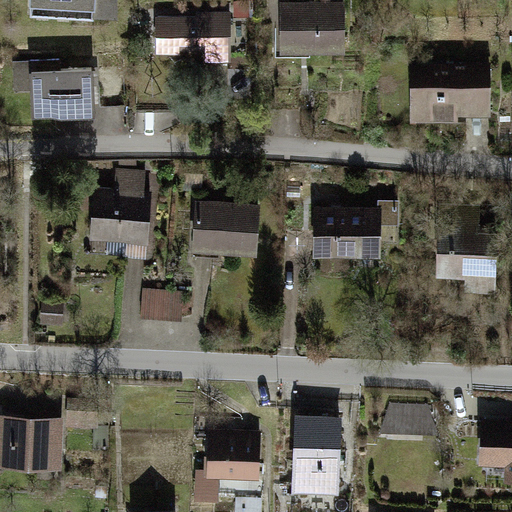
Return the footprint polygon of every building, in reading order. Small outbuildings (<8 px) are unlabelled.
[(135,0),(45,0),(46,16),(135,15),(135,0)] [(352,0),(289,3),(291,51),(355,48),(352,0)] [(242,11),(167,14),(169,60),(243,57),(242,11)] [(499,58),(419,60),(421,120),(500,118),(499,58)] [(111,66),(46,70),(49,115),(113,111),(111,66)] [(123,187),(102,187),(102,239),(161,239),(161,170),(123,170),(123,187)] [(268,201),(205,200),(204,250),(267,251),(268,201)] [(388,206),(323,205),(322,256),(387,257),(388,206)] [(487,207),(445,207),(445,275),(476,275),(476,288),(506,288),(506,227),(487,227),(487,207)] [(187,290),(149,290),(149,317),(187,318),(187,290)] [(73,298),(49,297),(48,320),(72,321),(73,298)] [(77,412),(10,412),(10,462),(77,463),(77,412)] [(511,417),(498,417),(497,463),(511,463),(511,417)] [(272,426),(219,427),(219,466),(207,467),(207,497),(232,497),(231,474),(272,474),(272,426)] [(357,432),(306,433),(307,481),(358,480),(357,432)]
